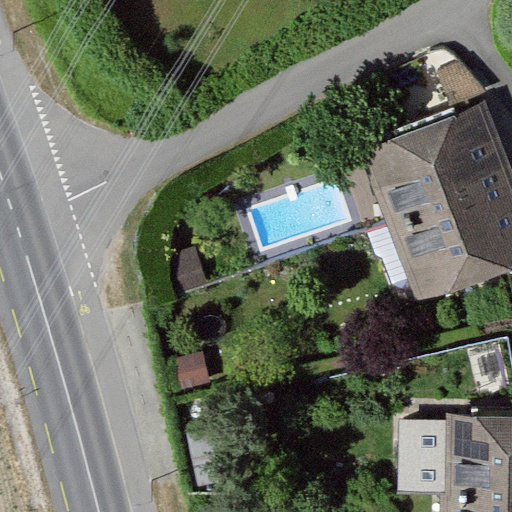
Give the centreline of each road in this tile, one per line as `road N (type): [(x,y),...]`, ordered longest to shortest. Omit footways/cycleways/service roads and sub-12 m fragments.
road 1 (residential): [(451,0),(124,176),(20,213)]
road 2 (secondary): [(105,511),(20,213)]
